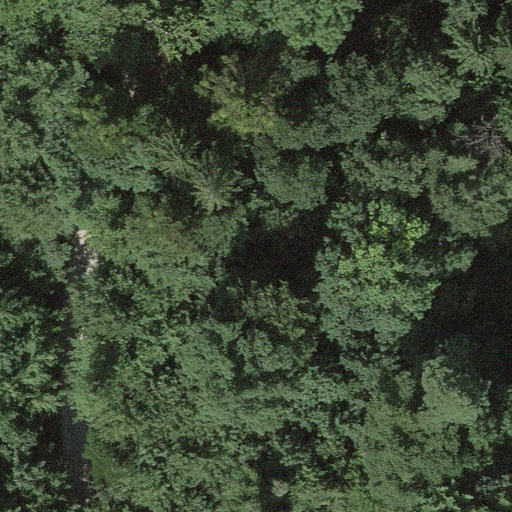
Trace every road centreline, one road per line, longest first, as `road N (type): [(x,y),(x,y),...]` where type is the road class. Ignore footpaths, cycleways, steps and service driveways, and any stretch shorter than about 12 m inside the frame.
road 1 (track): [(158,0),(79,271),(69,377),(82,511)]
road 2 (track): [(511,126),(302,0)]
